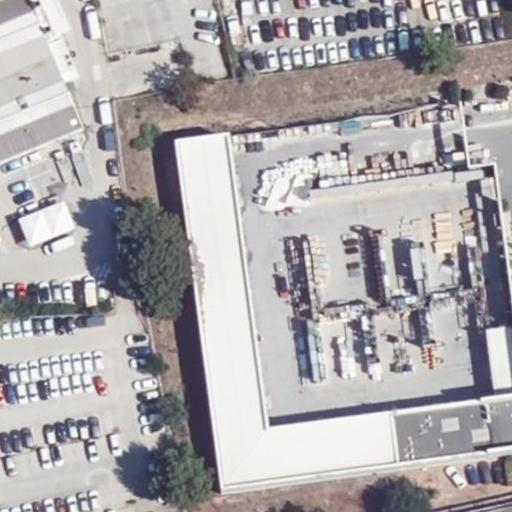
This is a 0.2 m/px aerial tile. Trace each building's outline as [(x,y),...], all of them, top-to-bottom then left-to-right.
[(0,0),(0,163),(84,130),(64,84),(49,46),(46,40),(30,0),(0,0)] [(72,30),(60,0),(30,0),(46,40),(72,30)] [(49,46),(64,84),(79,78),(64,39),(49,46)] [(222,493),(489,457),(482,403),(268,428),(230,136),(176,144),(222,493)] [(511,331),(487,335),(497,401),(511,399),(511,331)] [(489,457),(511,454),(511,399),(497,401),(482,403),(489,457)]
